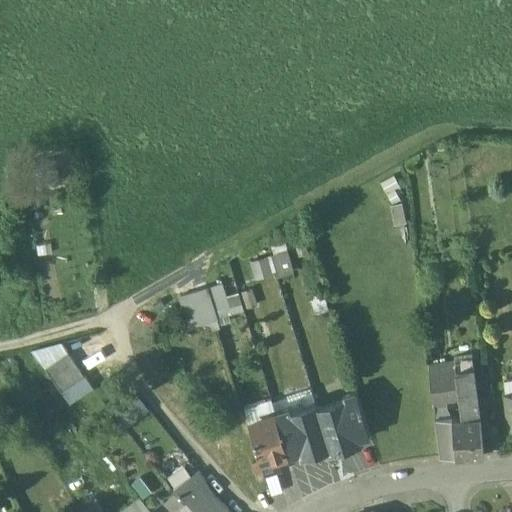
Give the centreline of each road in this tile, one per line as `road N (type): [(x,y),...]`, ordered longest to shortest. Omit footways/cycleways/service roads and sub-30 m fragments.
road 1 (track): [(511,130),(414,141),(112,316)]
road 2 (unknown): [(262,304),(354,494)]
road 3 (residential): [(312,511),(395,485),(511,470)]
